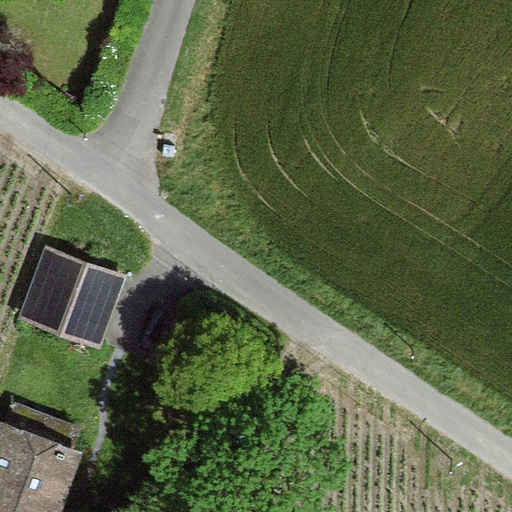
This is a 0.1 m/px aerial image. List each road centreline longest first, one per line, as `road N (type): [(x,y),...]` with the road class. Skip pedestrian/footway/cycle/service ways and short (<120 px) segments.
road 1 (unclassified): [(118,189),(511,458)]
road 2 (track): [(209,511),(269,442),(309,353),(332,339)]
road 3 (unclassified): [(177,0),(118,189)]
road 4 (unclassified): [(0,104),(118,189)]
